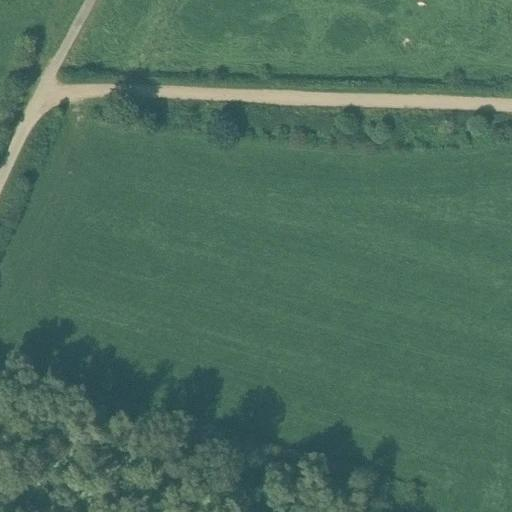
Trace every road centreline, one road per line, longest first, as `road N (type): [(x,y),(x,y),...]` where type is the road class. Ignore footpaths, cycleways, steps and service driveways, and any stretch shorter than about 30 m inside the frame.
road 1 (track): [(511,107),(40,93)]
road 2 (unclassified): [(0,179),(90,0)]
